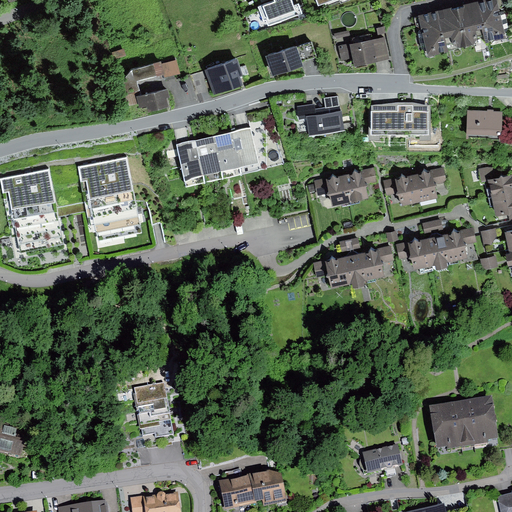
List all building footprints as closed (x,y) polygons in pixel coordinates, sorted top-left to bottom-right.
[(295,4),(293,0),(273,0),(259,5),(264,20),(267,19),(269,25),(303,13),(299,3),(295,4)] [(479,0),(469,0),(458,3),(468,44),(488,40),(479,0)] [(501,0),(479,0),(488,40),(509,35),(501,0)] [(458,3),(439,7),(449,49),(468,44),(458,3)] [(439,7),(418,12),(428,54),(449,49),(439,7)] [(384,25),(377,26),(378,33),(386,32),(384,25)] [(349,28),(335,31),(336,36),(350,33),(349,28)] [(388,36),(339,45),(341,60),(355,58),(356,65),(392,58),(388,36)] [(312,37),(297,42),(302,58),(317,53),(312,37)] [(297,40),(267,50),(273,71),(304,61),(302,58),(297,42),(297,40)] [(237,54),(205,65),(214,91),(243,81),(240,72),(243,71),(237,54)] [(177,57),(162,61),(165,73),(165,74),(180,71),(177,57)] [(161,58),(155,60),(158,74),(165,73),(162,61),(161,58)] [(122,77),(125,91),(138,88),(136,79),(158,74),(155,60),(131,66),(122,77)] [(140,92),(137,93),(139,102),(140,104),(147,102),(148,107),(168,102),(166,94),(170,93),(168,84),(140,92)] [(138,88),(125,91),(128,104),(139,102),(137,93),(140,92),(138,88)] [(316,102),(296,105),(297,117),(309,115),(311,132),(342,128),(338,95),(325,97),(327,110),(317,111),(316,102)] [(399,102),(372,106),(372,134),(428,134),(428,106),(416,103),(399,102)] [(468,108),(467,130),(502,131),(503,110),(491,109),(468,108)] [(251,124),(233,128),(243,172),(261,168),(251,124)] [(190,135),(188,128),(175,130),(176,138),(190,135)] [(233,128),(215,132),(223,176),(243,172),(233,128)] [(215,132),(198,136),(207,179),(223,176),(215,132)] [(198,136),(178,140),(187,183),(207,179),(198,136)] [(126,155),(80,166),(97,243),(143,233),(126,155)] [(480,168),(482,179),(490,177),(494,195),(511,191),(511,170),(500,174),(498,164),(480,168)] [(351,172),(346,173),(351,198),(369,195),(366,183),(377,181),(374,167),(362,170),(355,166),(351,172)] [(420,172),(414,173),(420,199),(438,195),(435,183),(446,180),(444,167),(430,169),(424,166),(420,172)] [(50,168),(1,178),(17,256),(66,246),(50,168)] [(397,177),(384,179),(387,194),(399,191),(401,203),(420,199),(414,173),(409,174),(402,169),(397,177)] [(329,177),(316,180),(318,193),(331,191),(334,202),(351,198),(346,173),(340,175),(333,171),(329,177)] [(511,191),(494,195),(498,211),(508,209),(511,223),(511,191)] [(441,219),(423,223),(425,231),(443,227),(441,219)] [(450,231),(445,232),(450,258),(469,255),(466,243),(477,241),(473,226),(459,229),(453,226),(450,231)] [(496,227),(481,230),(484,244),(492,242),(497,234),(496,227)] [(396,230),(386,232),(388,241),(398,238),(396,230)] [(433,235),(428,236),(433,263),(435,261),(436,266),(449,264),(448,259),(450,258),(445,232),(441,233),(436,230),(433,235)] [(411,241),(396,243),(399,258),(412,256),(414,266),(433,263),(428,236),(421,238),(415,234),(411,241)] [(367,249),(364,250),(370,278),(386,275),(384,262),(394,260),(391,244),(377,247),(371,244),(367,249)] [(350,253),(343,254),(349,282),(352,282),(353,286),(368,283),(367,279),(370,278),(364,250),(356,251),(352,247),(350,253)] [(328,258),(314,261),(317,276),(329,273),(332,285),(349,282),(343,254),(338,256),(331,252),(328,258)] [(496,255),(480,258),(483,269),(498,266),(496,255)] [(166,382),(133,387),(143,449),(176,444),(166,382)] [(492,398),(431,408),(437,449),(447,447),(448,451),(489,444),(488,441),(499,440),(492,398)] [(0,453),(22,459),(27,437),(16,434),(17,430),(3,426),(0,425),(0,453)] [(400,444),(365,454),(372,476),(406,466),(400,444)] [(227,481),(220,482),(226,509),(256,502),(250,477),(244,478),(242,469),(225,472),(227,481)] [(269,472),(250,477),(256,502),(263,501),(264,507),(288,501),(284,483),(272,486),(269,472)] [(157,496),(131,498),(132,511),(181,511),(179,493),(166,495),(164,493),(161,492),(159,493),(157,496)] [(511,511),(511,492),(497,496),(500,511),(511,511)] [(107,511),(106,502),(92,504),(92,511),(107,511)]
